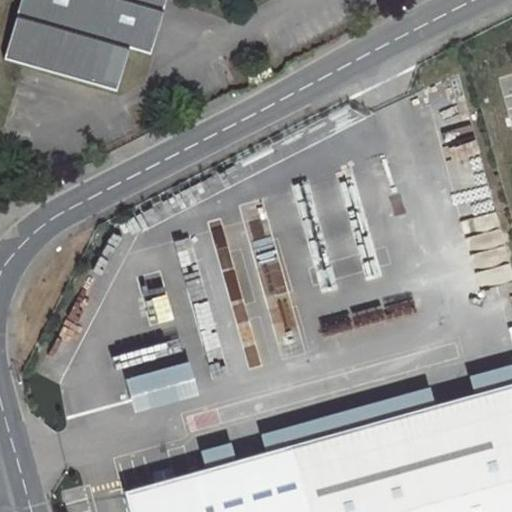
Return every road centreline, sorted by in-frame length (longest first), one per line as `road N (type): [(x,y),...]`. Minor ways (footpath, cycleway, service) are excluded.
road 1 (unknown): [(17,463),(418,356),(451,337),(459,303),(370,55)]
road 2 (unclassified): [(0,266),(28,231),(66,209),(480,0)]
